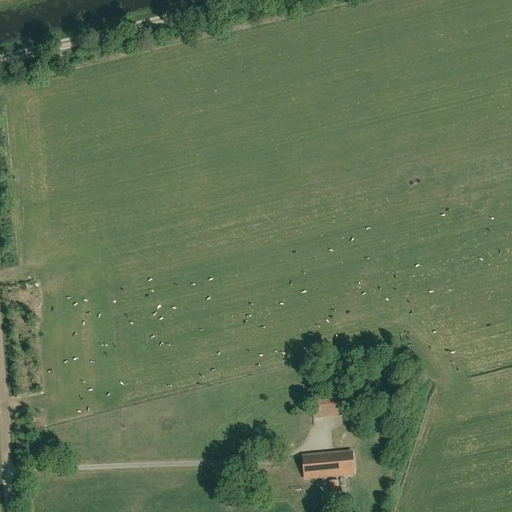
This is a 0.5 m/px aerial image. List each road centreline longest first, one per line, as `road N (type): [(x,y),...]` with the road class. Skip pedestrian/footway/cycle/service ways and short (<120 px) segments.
road 1 (unclassified): [(0,63),(260,0)]
road 2 (unknown): [(6,470),(268,461)]
road 3 (track): [(0,370),(9,511)]
